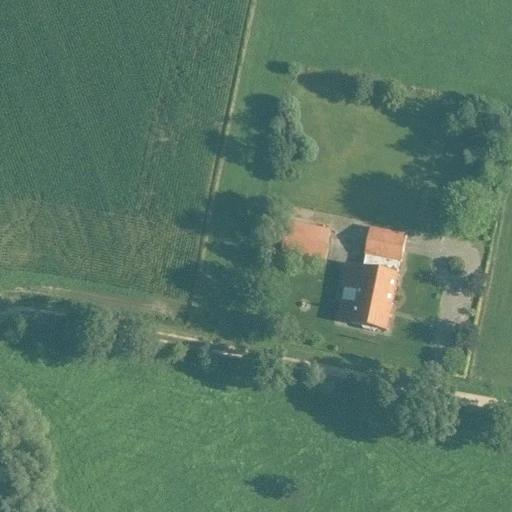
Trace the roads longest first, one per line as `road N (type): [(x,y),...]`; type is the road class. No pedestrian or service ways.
road 1 (track): [(301,365),(0,315)]
road 2 (unclassified): [(511,406),(301,365)]
